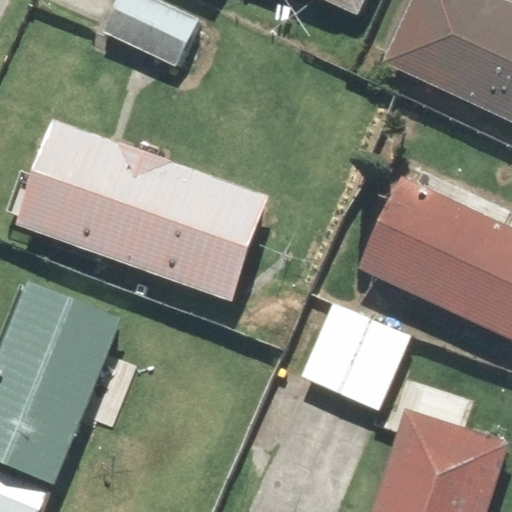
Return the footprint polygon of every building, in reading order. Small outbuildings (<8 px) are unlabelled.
[(211,24),(158,0),(128,0),(112,38),(190,72),(211,24)] [(385,0),(343,0),(379,15),(385,0)] [(511,0),(428,0),(395,70),(511,125),(511,0)] [(279,197),(65,116),(24,226),(238,307),(279,197)] [(511,224),(415,179),(370,274),(511,340),(511,224)] [(134,320),(40,282),(0,380),(0,463),(65,490),(134,320)] [(421,343),(337,308),(306,384),(390,419),(421,343)] [(496,511),(511,463),(511,446),(422,418),(392,511),(496,511)]
